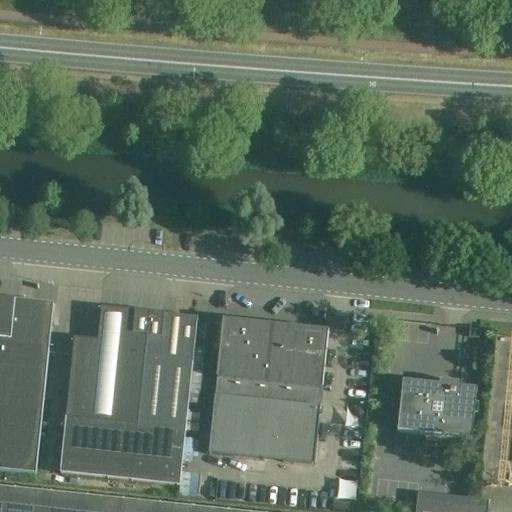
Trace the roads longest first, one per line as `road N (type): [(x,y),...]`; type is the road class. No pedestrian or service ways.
road 1 (unclassified): [(0,248),(511,302)]
road 2 (secondary): [(511,86),(0,48)]
